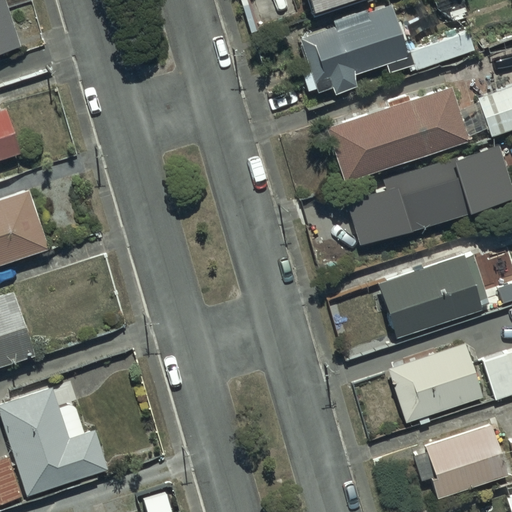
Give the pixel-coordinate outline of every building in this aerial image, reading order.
[(1,0),(0,0),(0,47),(15,43),(1,0)] [(301,0),(305,9),(330,0),(301,0)] [(461,0),(431,0),(439,25),(467,16),(461,0)] [(311,86),(312,90),(328,86),(330,91),(354,84),(350,73),(382,63),(385,72),(406,65),(407,70),(471,49),(467,29),(403,49),(388,3),(362,11),(361,6),(327,17),(329,22),(294,33),(306,69),(299,71),(303,89),(311,86)] [(447,83),(321,125),(339,179),(464,138),(462,133),(483,126),(486,136),(511,126),(511,82),(472,95),(474,101),(455,107),(447,83)] [(0,159),(20,153),(4,105),(0,106),(0,159)] [(379,178),(381,186),(342,197),(355,243),(511,195),(495,144),(379,178)] [(29,187),(0,196),(0,263),(49,248),(29,187)] [(460,251),(372,280),(391,336),(478,307),(476,303),(485,300),(475,268),(480,266),(478,260),(473,261),(470,252),(462,255),(460,251)] [(12,287),(0,290),(0,365),(34,354),(12,287)] [(471,339),(394,364),(412,420),(489,395),(471,339)] [(511,347),(479,358),(493,398),(511,392),(511,347)] [(91,427),(81,430),(72,399),(55,405),(48,384),(0,399),(0,424),(22,494),(104,468),(91,427)] [(489,421),(422,442),(432,472),(427,474),(434,496),(506,472),(489,421)] [(0,500),(19,495),(6,453),(0,455),(0,500)] [(511,511),(511,488),(501,492),(506,511),(511,511)]
